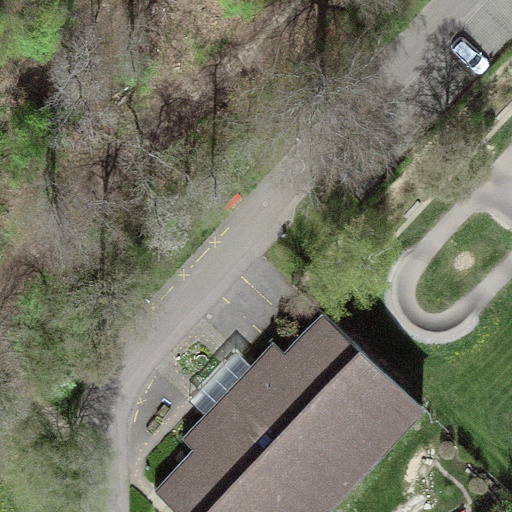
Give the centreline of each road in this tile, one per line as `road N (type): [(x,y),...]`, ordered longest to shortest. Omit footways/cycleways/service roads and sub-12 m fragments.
road 1 (residential): [(110,511),(112,417),(134,356),(470,0)]
road 2 (track): [(322,0),(0,319)]
